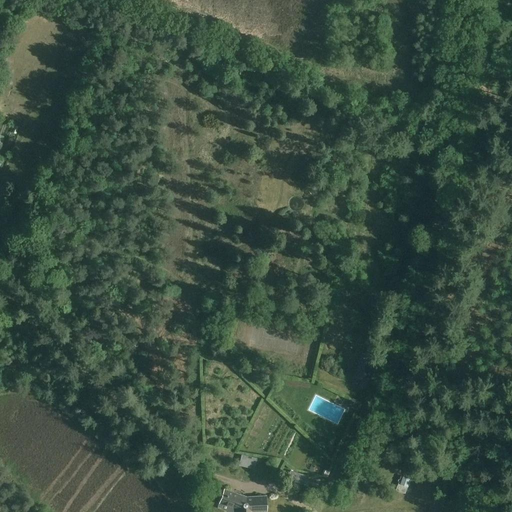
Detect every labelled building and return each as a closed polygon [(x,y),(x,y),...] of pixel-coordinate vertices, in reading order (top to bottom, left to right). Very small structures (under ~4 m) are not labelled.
[(362,353),(356,377),(369,381),(375,357),(362,353)] [(239,466),(254,470),(257,459),(242,455),(239,466)] [(309,476),(290,471),(288,481),(306,486),(309,476)] [(397,491),(406,494),(408,487),(409,487),(412,480),(404,476),(403,477),(402,476),(400,480),(399,479),(398,481),(400,482),(397,491)] [(225,490),(220,504),(239,510),(239,511),(259,511),(267,511),(266,497),(247,498),(225,490)]
